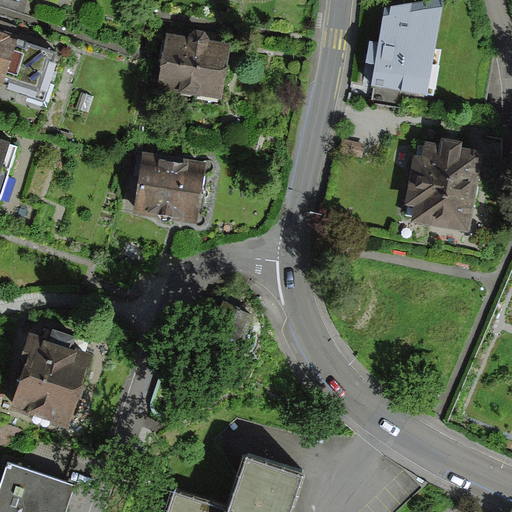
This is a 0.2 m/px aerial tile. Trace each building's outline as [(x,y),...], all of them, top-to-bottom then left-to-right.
[(169,0),(169,7),(227,10),(227,0),(169,0)] [(365,0),(353,86),(425,97),(439,2),(422,0),(365,0)] [(0,27),(0,83),(46,97),(61,45),(0,27)] [(163,35),(158,79),(226,87),(231,43),(163,35)] [(0,127),(0,195),(2,196),(20,134),(0,127)] [(465,232),(478,153),(408,142),(396,221),(465,232)] [(133,208),(199,215),(206,151),(140,144),(133,208)] [(240,346),(253,316),(223,303),(210,333),(240,346)] [(87,340),(26,326),(8,401),(69,415),(87,340)] [(286,511),(304,459),(247,440),(227,501),(223,511),(286,511)] [(62,511),(74,472),(6,454),(0,476),(0,511),(62,511)] [(223,511),(227,501),(172,483),(162,511),(223,511)]
